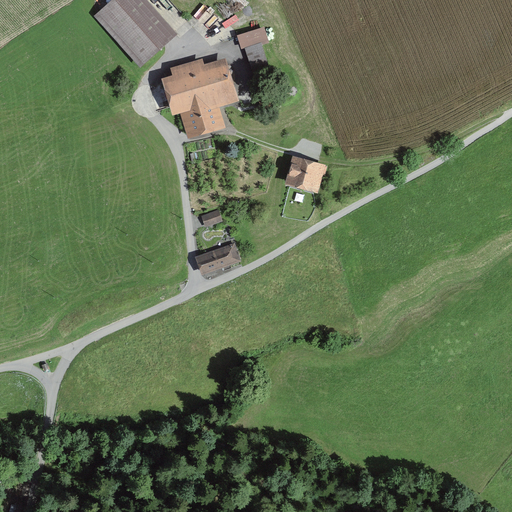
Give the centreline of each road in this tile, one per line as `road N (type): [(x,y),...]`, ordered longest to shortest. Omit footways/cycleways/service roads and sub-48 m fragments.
road 1 (unclassified): [(78,343),(267,258),(511,113)]
road 2 (track): [(173,141),(232,131),(320,159)]
road 3 (unclassified): [(52,387),(29,511)]
